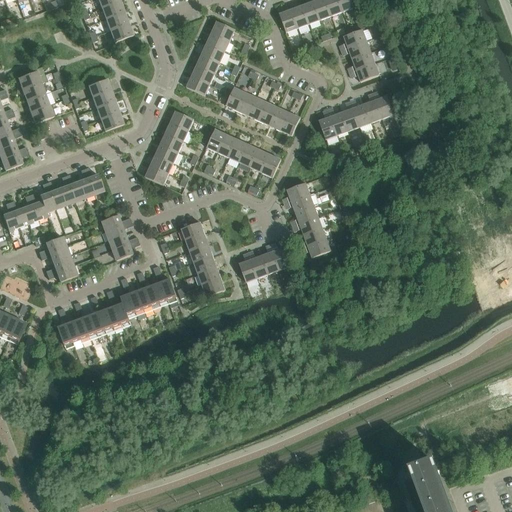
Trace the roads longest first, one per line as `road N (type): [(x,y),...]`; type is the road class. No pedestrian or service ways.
road 1 (residential): [(139,226),(227,194),(264,208),(320,92),(319,82),(286,65),(265,17),(226,0)]
road 2 (residential): [(0,267),(33,254),(53,306),(153,265),(139,226)]
road 3 (residential): [(111,147),(142,130),(165,79),(150,22)]
